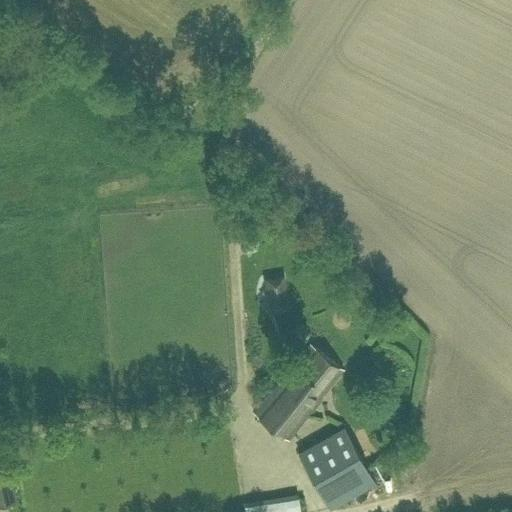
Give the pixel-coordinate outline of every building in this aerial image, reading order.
[(282,276),(266,278),(267,290),(268,290),(283,288),(282,276)] [(291,439),(346,369),(310,341),(255,410),(291,439)] [(344,426),(297,452),(329,510),(377,483),(344,426)] [(83,486),(227,466),(221,429),(78,449),(83,486)] [(0,487),(12,484),(8,464),(0,466),(0,487)] [(226,469),(87,486),(90,511),(142,511),(143,511),(230,501),(226,469)]
